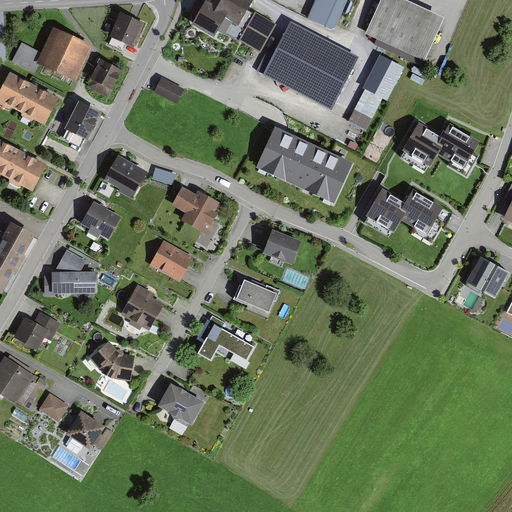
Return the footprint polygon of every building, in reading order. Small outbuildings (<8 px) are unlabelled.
[(252,0),(251,0),(207,0),(193,27),(213,37),(217,29),(223,18),(238,26),(246,10),(252,0)] [(316,0),(307,20),(331,31),(335,30),(348,0),(316,0)] [(441,19),(395,0),(381,0),(367,35),(423,59),(441,19)] [(276,25),(246,10),(238,26),(223,18),(217,29),(261,53),(276,25)] [(143,26),(121,16),(110,39),(133,49),(143,26)] [(357,57),(290,24),(263,76),(331,110),(357,57)] [(42,53),(24,44),(14,64),(35,73),(38,67),(73,83),(90,46),(54,29),(42,53)] [(121,70),(102,62),(89,89),(109,97),(121,70)] [(56,98),(9,74),(0,91),(0,102),(43,124),(56,98)] [(185,92),(163,80),(155,93),(177,105),(185,92)] [(384,97),(366,89),(349,126),(367,134),(384,97)] [(100,114),(80,104),(67,131),(87,141),(100,114)] [(481,156),(474,152),(479,143),(450,126),(442,139),(419,126),(401,156),(403,157),(400,162),(424,177),(428,171),(431,172),(438,160),(450,167),(448,171),(466,182),(481,156)] [(347,168),(276,136),(262,168),(333,200),(347,168)] [(44,165),(0,140),(0,174),(30,191),(44,165)] [(146,171),(118,157),(106,180),(134,194),(146,171)] [(177,173),(156,166),(152,178),(172,183),(177,173)] [(393,233),(402,218),(415,226),(412,232),(432,243),(445,221),(438,217),(443,208),(413,191),(407,200),(382,185),(364,215),(367,217),(364,222),(388,237),(391,231),(393,233)] [(511,186),(505,200),(511,203),(511,205),(502,224),(511,228),(511,186)] [(196,197),(183,189),(173,206),(185,214),(182,220),(209,236),(215,226),(210,223),(220,206),(198,193),(196,197)] [(121,218),(92,202),(80,224),(108,240),(121,218)] [(4,232),(0,229),(0,292),(3,294),(34,236),(8,223),(4,232)] [(301,242),(273,231),(264,256),(292,266),(301,242)] [(193,258),(165,242),(151,267),(178,283),(193,258)] [(87,263),(67,252),(56,272),(61,275),(80,275),(87,263)] [(509,269),(480,252),(465,279),(494,295),(509,269)] [(45,298),(97,297),(96,275),(80,275),(61,275),(52,276),(52,277),(45,278),(45,298)] [(277,294),(244,282),(237,302),(269,314),(277,294)] [(138,288),(122,317),(131,323),(129,326),(140,332),(142,329),(150,333),(164,308),(153,301),(155,297),(138,288)] [(36,324),(25,319),(15,340),(37,351),(43,339),(52,343),(62,322),(42,313),(36,324)] [(226,324),(215,318),(203,338),(207,340),(199,354),(212,361),(220,347),(247,363),(256,348),(223,330),(226,324)] [(120,355),(110,344),(91,360),(107,378),(132,382),(135,358),(120,355)] [(34,377),(6,359),(0,367),(0,395),(16,405),(34,377)] [(110,384),(107,394),(127,399),(130,390),(110,384)] [(158,409),(192,428),(205,405),(171,387),(158,409)] [(39,411),(59,424),(70,408),(50,395),(39,411)] [(112,432),(81,413),(67,436),(92,453),(97,446),(103,450),(112,432)]
